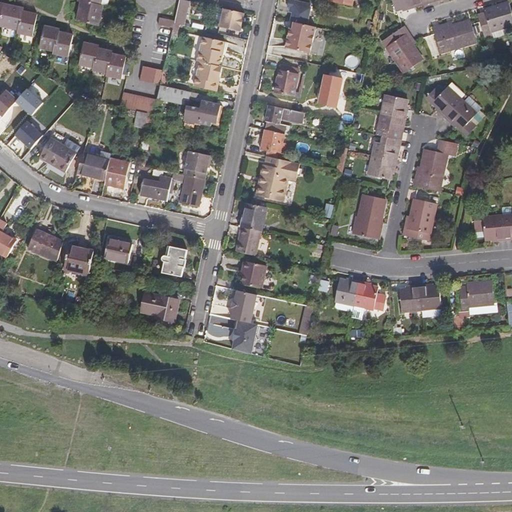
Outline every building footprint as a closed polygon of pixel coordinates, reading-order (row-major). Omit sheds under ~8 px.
[(177,0),(173,21),(172,24),(183,26),(188,2),(178,0),(177,0)] [(291,24),(300,26),(304,5),(283,0),(283,4),(282,8),(284,8),(283,12),(287,13),(285,22),(288,23),(291,24)] [(323,0),(323,3),(349,8),(350,0),(323,0)] [(394,0),(397,9),(403,7),(409,6),(409,8),(417,5),(416,3),(426,0),(428,0),(429,2),(434,0),(394,0)] [(75,23),(89,26),(96,28),(100,7),(97,7),(80,3),(75,23)] [(486,12),(479,14),(486,37),(494,35),(493,31),(511,25),(511,8),(510,3),(486,10),(486,12)] [(1,6),(0,9),(0,25),(15,29),(19,13),(19,10),(1,6)] [(241,23),(242,15),(222,10),(218,29),(238,33),(241,23)] [(15,29),(14,33),(29,36),(34,17),(19,13),(15,29)] [(172,28),(172,24),(173,21),(160,19),(158,26),(172,28)] [(441,25),(434,27),(442,52),(478,42),(471,20),(454,25),(442,29),(441,25)] [(183,26),(172,24),(172,28),(170,36),(180,38),(183,26)] [(283,49),(307,54),(313,28),(300,26),(291,24),(290,29),(287,29),(285,37),(283,49)] [(405,26),(384,40),(405,72),(424,60),(414,45),(407,35),(410,33),(405,26)] [(42,28),(37,50),(51,53),(55,34),(56,31),(42,28)] [(414,45),(416,43),(410,33),(407,35),(414,45)] [(65,59),(70,37),(55,34),(51,53),(50,55),(65,59)] [(221,51),(223,43),(194,37),(188,61),(190,62),(185,86),(214,93),(220,68),(217,68),(220,57),(221,51)] [(76,67),(90,70),(95,51),(95,48),(81,44),(76,67)] [(90,70),(90,72),(104,75),(108,56),(108,54),(95,51),(90,70)] [(108,56),(104,75),(103,76),(118,79),(123,59),(108,56)] [(274,79),(271,94),(288,98),(290,92),(294,70),(278,67),(277,71),(276,71),(274,79)] [(137,82),(144,84),(147,69),(141,68),(137,82)] [(144,84),(150,85),(154,71),(147,69),(144,84)] [(343,79),(344,73),(329,69),(328,76),(343,79)] [(150,85),(158,87),(160,80),(162,72),(154,71),(150,85)] [(40,74),(32,85),(37,89),(44,94),(52,84),(40,74)] [(314,107),(322,109),(323,106),(333,109),(339,81),(321,77),(315,103),(314,107)] [(160,80),(158,87),(168,89),(170,82),(160,80)] [(448,86),(462,99),(466,95),(452,82),(448,86)] [(439,85),(427,97),(438,107),(443,111),(441,113),(447,118),(464,100),(462,99),(448,86),(444,91),(439,85)] [(210,104),(211,99),(168,89),(158,87),(156,98),(177,102),(178,98),(198,102),(197,110),(184,107),(181,121),(190,123),(206,126),(207,123),(211,124),(213,115),(215,115),(216,110),(217,106),(210,104)] [(117,108),(125,110),(128,96),(120,94),(117,108)] [(408,100),(387,95),(382,113),(403,118),(406,119),(408,112),(405,112),(406,106),(408,100)] [(128,96),(125,110),(127,110),(131,111),(134,97),(128,96)] [(140,98),(134,97),(131,111),(137,112),(140,98)] [(470,97),(466,102),(478,114),(483,108),(470,97)] [(147,99),(140,98),(137,112),(144,114),(147,99)] [(146,114),(152,115),(155,101),(147,99),(144,114),(146,114)] [(464,100),(447,118),(452,122),(453,121),(458,125),(469,135),(478,126),(472,121),(478,114),(466,102),(464,100)] [(299,125),(301,114),(265,106),(263,118),(260,131),(262,132),(273,134),(276,120),(299,125)] [(135,131),(142,132),(143,129),(146,114),(144,114),(137,112),(131,111),(127,110),(126,116),(134,118),(133,125),(136,126),(135,131)] [(401,141),(403,133),(400,132),(403,118),(382,113),(379,128),(386,129),(384,137),(401,141)] [(146,114),(143,129),(149,130),(152,115),(146,114)] [(29,120),(16,134),(31,148),(44,135),(29,120)] [(279,143),(281,136),(273,134),(262,132),(260,139),(258,150),(266,152),(280,155),(282,144),(279,143)] [(400,148),(401,141),(384,137),(378,135),(373,156),(394,161),(397,148),(400,148)] [(47,165),(61,175),(73,157),(49,141),(37,158),(47,165)] [(417,178),(416,186),(441,191),(448,154),(454,156),(457,143),(442,141),(440,152),(427,149),(423,167),(421,179),(417,178)] [(81,152),(76,172),(90,176),(104,179),(109,159),(81,152)] [(184,177),(203,181),(205,171),(208,156),(187,152),(182,177),(184,177)] [(279,161),(280,155),(266,152),(264,157),(279,161)] [(394,161),(373,156),(369,175),(390,180),(392,173),(393,167),(395,168),(396,162),(394,161)] [(294,177),(297,165),(279,161),(264,157),(262,157),(260,166),(259,165),(256,179),(252,196),(281,203),(285,181),(287,176),(294,177)] [(104,179),(103,184),(115,186),(123,188),(129,164),(109,159),(104,179)] [(151,199),(161,201),(166,179),(157,177),(155,184),(142,181),(138,196),(151,199)] [(200,195),(203,181),(184,177),(179,204),(197,208),(200,195)] [(387,199),(365,194),(360,217),(358,217),(354,234),(381,239),(384,222),(383,221),(387,199)] [(438,203),(416,198),(412,216),(409,228),(407,228),(405,235),(430,241),(438,203)] [(258,234),(264,208),(242,204),(237,229),(257,234),(258,234)] [(511,214),(484,217),(487,239),(493,239),(498,238),(499,240),(511,238),(511,214)] [(0,231),(3,226),(0,224),(0,257),(5,260),(14,244),(9,241),(8,244),(1,240),(0,239),(0,231)] [(231,254),(252,258),(257,234),(237,229),(235,239),(231,254)] [(26,250),(55,263),(61,243),(48,237),(34,231),(26,250)] [(103,259),(126,264),(130,246),(119,244),(107,241),(103,259)] [(62,270),(86,275),(91,253),(79,250),(66,247),(62,270)] [(158,273),(178,276),(181,264),(184,250),(166,247),(165,255),(161,256),(159,258),(158,260),(160,262),(158,273)] [(240,270),(239,276),(237,284),(259,289),(263,267),(240,262),(239,265),(238,270),(240,270)] [(346,282),(340,281),(335,303),(374,311),(375,309),(384,311),(387,297),(377,295),(379,289),(373,287),(367,286),(368,284),(353,281),(352,283),(346,282)] [(468,286),(460,287),(462,312),(470,311),(470,306),(495,304),(493,282),(468,284),(468,286)] [(428,285),(420,286),(422,310),(423,317),(442,316),(440,286),(434,287),(428,287),(428,285)] [(407,290),(401,290),(402,312),(422,310),(420,286),(413,287),(413,289),(407,290)] [(241,319),(256,322),(262,294),(240,289),(238,294),(237,300),(236,307),(233,317),(241,319)] [(173,315),(175,302),(142,295),(138,314),(152,317),(151,322),(170,326),(173,315)] [(310,321),(312,311),(306,309),(303,319),(310,321)] [(257,353),(263,324),(256,322),(241,319),(240,324),(239,328),(237,339),(235,348),(257,353)]
